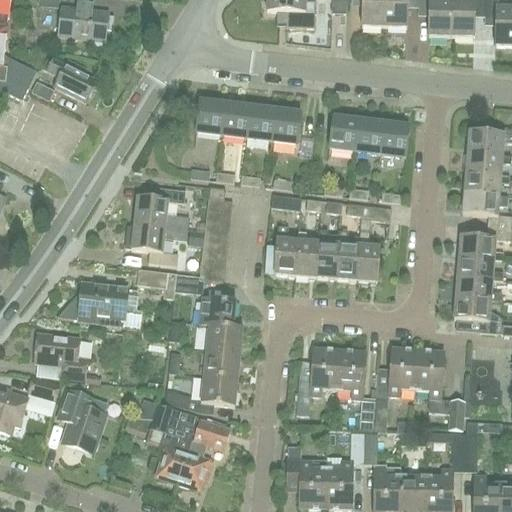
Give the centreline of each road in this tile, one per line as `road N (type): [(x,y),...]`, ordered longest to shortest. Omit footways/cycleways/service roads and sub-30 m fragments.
road 1 (residential): [(258,511),(273,338),(311,314),(416,317),(442,87)]
road 2 (secondary): [(0,319),(181,37)]
road 3 (residential): [(442,87),(254,65),(214,57),(181,37)]
